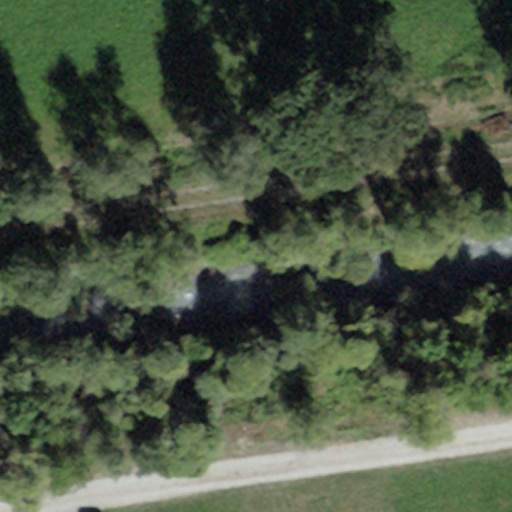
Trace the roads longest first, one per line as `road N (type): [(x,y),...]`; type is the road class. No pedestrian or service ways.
road 1 (track): [(511,153),(0,237)]
road 2 (track): [(3,511),(511,426)]
